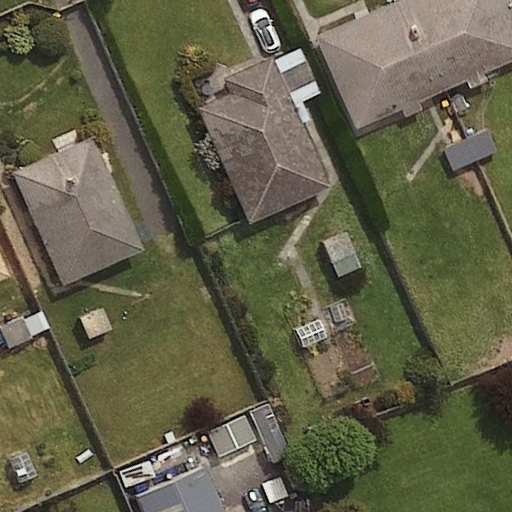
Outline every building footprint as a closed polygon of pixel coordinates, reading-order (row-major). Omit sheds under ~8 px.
[(511,50),(511,0),(372,0),(316,26),(359,120),(511,50)] [(330,185),(271,54),(222,76),(229,91),(197,105),(249,221),(330,185)] [(496,145),(477,97),(436,113),(455,161),(496,145)] [(137,244),(87,131),(5,168),(55,281),(137,244)] [(48,319),(71,310),(82,338),(109,327),(98,299),(85,304),(75,281),(38,296),(48,319)] [(289,451),(265,400),(229,416),(234,429),(251,421),(269,460),(289,451)] [(223,477),(206,485),(196,463),(129,495),(137,511),(218,511),(214,501),(231,493),(223,477)]
